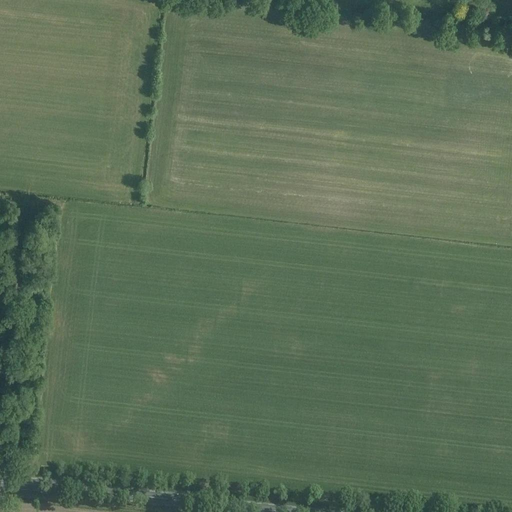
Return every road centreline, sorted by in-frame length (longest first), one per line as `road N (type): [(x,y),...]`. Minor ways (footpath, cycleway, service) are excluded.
road 1 (track): [(511,39),(153,1)]
road 2 (primary): [(0,483),(285,511)]
road 3 (track): [(0,353),(26,192)]
